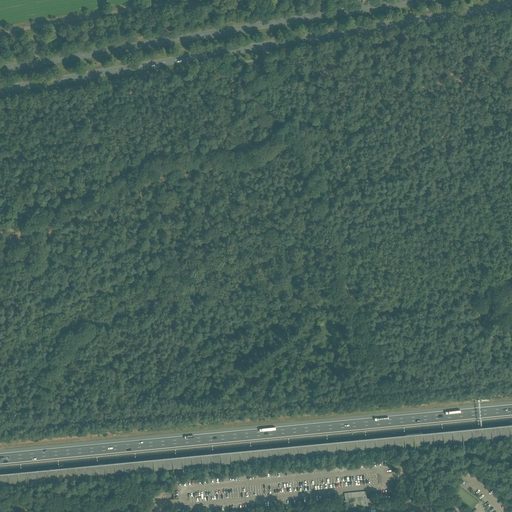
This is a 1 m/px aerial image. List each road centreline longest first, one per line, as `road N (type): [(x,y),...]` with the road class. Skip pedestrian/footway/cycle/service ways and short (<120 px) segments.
road 1 (track): [(0,335),(511,107)]
road 2 (track): [(511,276),(451,300),(372,312),(327,311),(226,281),(153,289),(87,324),(57,360),(42,401)]
road 3 (primary): [(0,89),(511,6)]
road 4 (motorway): [(0,475),(511,426)]
road 5 (motorway): [(511,409),(0,458)]
road 6 (track): [(0,228),(103,195),(166,163),(252,155),(290,130),(345,263),(346,289),(363,312)]
road 7 (primary): [(424,0),(0,69)]
road 8 (track): [(346,289),(332,316),(252,376),(165,377),(114,400),(60,393),(42,401)]
road 9 (track): [(342,257),(511,174)]
